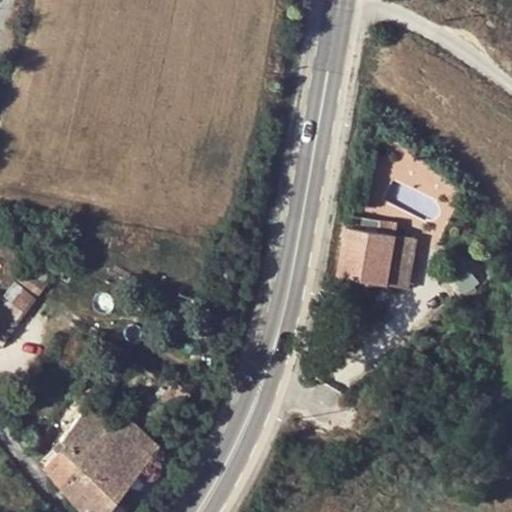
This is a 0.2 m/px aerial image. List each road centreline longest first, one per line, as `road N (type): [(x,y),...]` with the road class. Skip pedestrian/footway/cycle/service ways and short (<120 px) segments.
road 1 (secondary): [(340,0),(302,242),(277,337),(196,511)]
road 2 (unclassified): [(360,0),(410,17),(511,87)]
